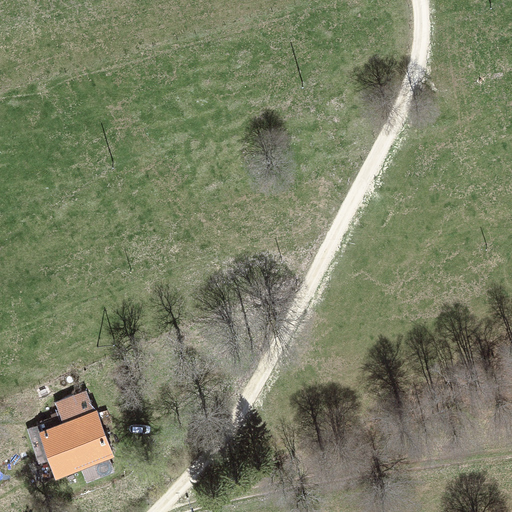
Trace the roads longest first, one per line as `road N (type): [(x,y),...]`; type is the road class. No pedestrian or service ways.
road 1 (track): [(155,511),(258,376),(379,144),(419,26),(412,0)]
road 2 (track): [(164,511),(511,454)]
